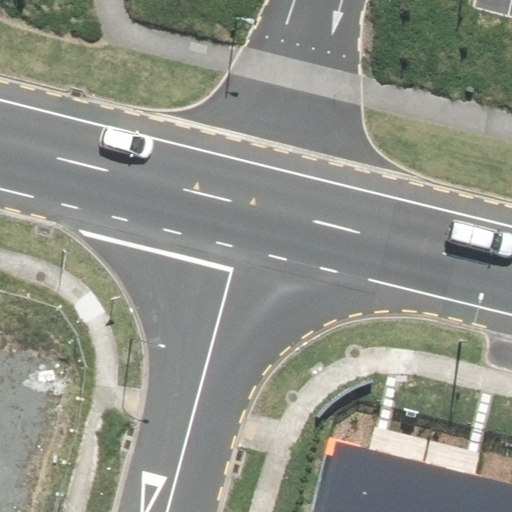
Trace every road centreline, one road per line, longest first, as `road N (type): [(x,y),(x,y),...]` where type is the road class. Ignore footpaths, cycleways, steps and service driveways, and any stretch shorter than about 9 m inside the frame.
road 1 (residential): [(245,207),(167,511)]
road 2 (secondary): [(245,207),(511,271)]
road 3 (secondary): [(0,146),(245,207)]
